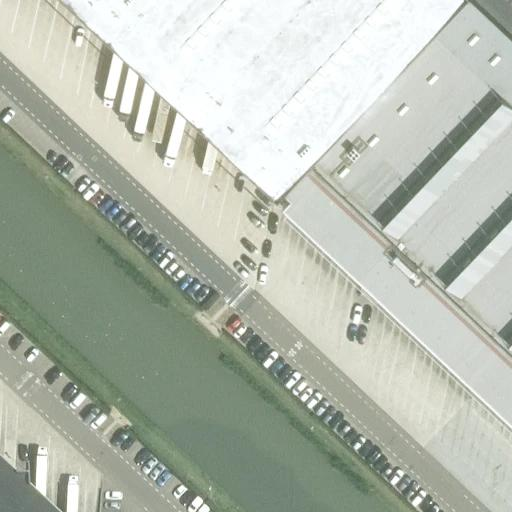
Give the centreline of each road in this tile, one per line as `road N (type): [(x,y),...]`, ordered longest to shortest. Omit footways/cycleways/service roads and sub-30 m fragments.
road 1 (unclassified): [(0,70),(469,511)]
road 2 (unclassified): [(171,511),(0,349)]
